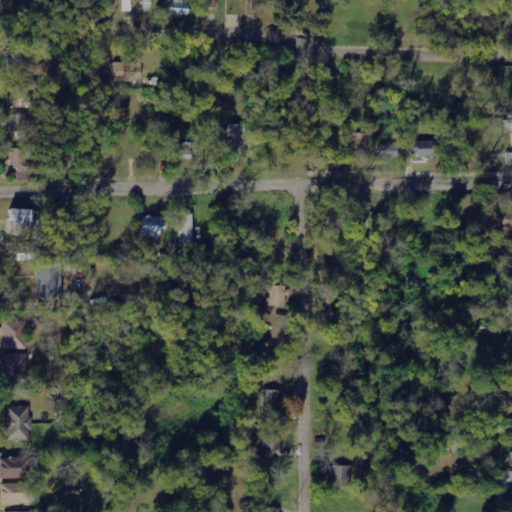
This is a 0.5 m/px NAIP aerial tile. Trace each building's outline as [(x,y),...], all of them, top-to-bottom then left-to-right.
[(111,0),(102,0),(103,11),(111,11),(111,0)] [(122,0),(122,11),(131,12),(131,0),(122,0)] [(183,4),(183,0),(167,0),(167,15),(188,15),(189,4),(183,4)] [(141,82),(141,64),(113,63),(113,82),(141,82)] [(31,99),(25,98),(26,88),(9,88),(9,108),(31,108),(31,99)] [(7,132),(27,132),(27,115),(7,115),(7,132)] [(242,125),(227,125),(228,162),(243,162),(242,125)] [(411,157),(437,157),(437,141),(410,141),(411,157)] [(191,143),(169,144),(169,161),(191,161),(191,143)] [(377,160),(398,160),(398,145),(376,145),(377,160)] [(9,167),(17,167),(17,181),(35,180),(35,173),(42,173),(41,158),(31,159),(31,149),(8,150),(9,167)] [(38,230),(39,211),(8,210),(7,236),(25,237),(25,230),(38,230)] [(373,213),(350,213),(350,230),(373,231),(373,213)] [(179,248),(193,247),(193,215),(179,215),(179,248)] [(141,237),(162,237),(162,217),(142,216),(141,237)] [(62,264),(37,265),(37,299),(63,299),(62,264)] [(269,306),(287,306),(287,286),(269,286),(269,306)] [(4,349),(26,348),(25,319),(3,320),(4,349)] [(26,353),(3,354),(4,382),(26,381),(26,353)] [(279,412),(278,390),(264,390),(264,413),(279,412)] [(30,406),(5,406),(6,441),(31,440),(30,406)] [(511,419),(496,419),(496,434),(511,434),(511,419)] [(263,451),(281,451),(282,425),(263,425),(263,451)] [(0,457),(1,479),(28,478),(28,457),(0,457)] [(38,458),(30,458),(30,473),(39,473),(38,458)] [(351,486),(351,466),(330,466),(330,486),(351,486)] [(511,472),(497,472),(497,487),(511,486),(511,472)] [(1,504),(29,503),(29,483),(1,484),(1,504)]
